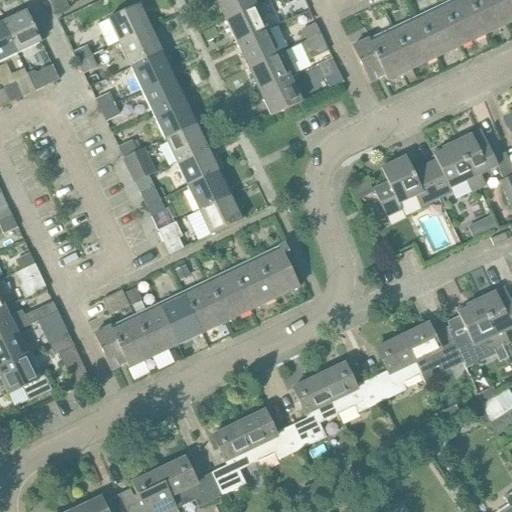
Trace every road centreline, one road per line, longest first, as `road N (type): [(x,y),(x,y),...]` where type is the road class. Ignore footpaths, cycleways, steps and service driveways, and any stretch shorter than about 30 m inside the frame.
road 1 (residential): [(511,65),(329,156),(317,180),(318,204),(341,265),(336,304)]
road 2 (residential): [(48,104),(122,264),(63,291)]
road 3 (residential): [(336,304),(324,319),(124,415)]
road 4 (residential): [(336,304),(363,311),(505,244)]
road 5 (residential): [(63,291),(0,155)]
road 6 (residential): [(63,291),(124,415)]
road 7 (residential): [(0,473),(124,415)]
road 8 (residential): [(48,104),(75,92),(30,0)]
